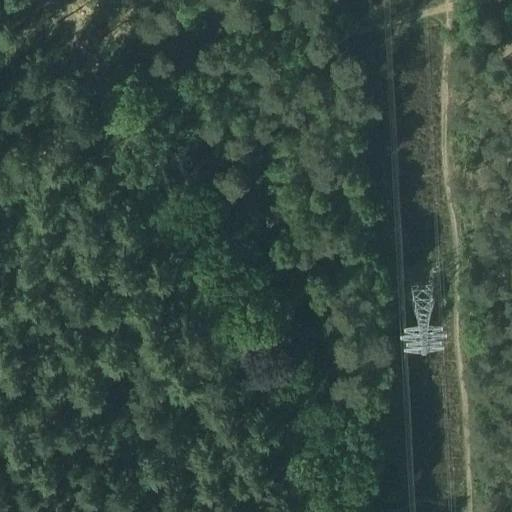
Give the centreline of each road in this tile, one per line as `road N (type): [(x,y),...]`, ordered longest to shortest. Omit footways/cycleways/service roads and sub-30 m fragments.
road 1 (track): [(355,511),(361,509),(68,0)]
road 2 (track): [(0,200),(128,114),(185,87),(454,0)]
